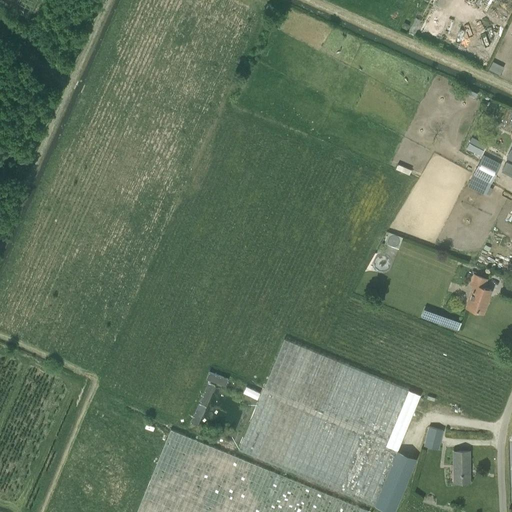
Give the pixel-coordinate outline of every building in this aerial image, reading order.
[(493,61),(489,70),(500,74),(504,66),(493,61)] [(465,92),(476,97),(478,93),(466,88),(465,92)] [(466,148),(480,156),(485,146),(471,139),(466,148)] [(477,166),(473,174),(491,184),(495,176),(501,163),(483,154),(477,166)] [(511,164),(506,162),(502,170),(511,174),(511,164)] [(511,200),(511,197),(511,195),(504,191),(502,195),(511,200)] [(398,249),(403,237),(389,232),(384,243),(398,249)] [(483,288),(486,279),(474,275),(471,284),(474,285),(467,307),(483,312),(491,290),(483,288)] [(238,449),(375,506),(398,451),(421,396),(284,339),(238,449)] [(438,449),(443,430),(429,426),(424,446),(438,449)] [(371,511),(310,487),(171,429),(136,511),(371,511)] [(398,451),(375,506),(388,511),(393,511),(416,459),(398,451)] [(454,482),(469,482),(469,451),(454,451),(454,482)]
